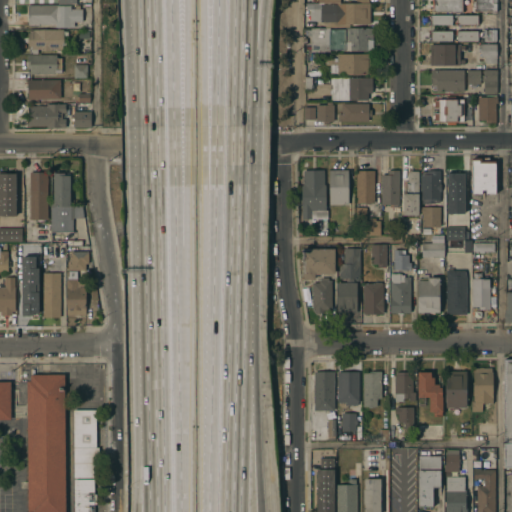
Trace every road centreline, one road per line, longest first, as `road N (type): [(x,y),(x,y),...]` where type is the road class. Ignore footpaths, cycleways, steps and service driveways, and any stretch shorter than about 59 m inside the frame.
road 1 (residential): [(295,511),(293,344),(279,250),(282,142)]
road 2 (residential): [(94,144),(114,343),(115,511)]
road 3 (motorway): [(262,511),(237,270)]
road 4 (motorway): [(231,511),(237,270)]
road 5 (residential): [(511,139),(282,142)]
road 6 (residential): [(511,343),(293,344)]
road 7 (motorway): [(179,318),(179,511)]
road 8 (residential): [(282,142),(94,144)]
road 9 (motorway): [(208,511),(212,329)]
road 10 (motorway): [(153,331),(137,511)]
road 11 (motorway): [(153,331),(154,511)]
road 12 (motorway): [(150,166),(153,331)]
road 13 (motorway): [(212,329),(216,165)]
road 14 (motorway): [(173,165),(179,318)]
road 15 (residential): [(400,141),(399,0)]
road 16 (motorway): [(130,0),(148,126)]
road 17 (motorway): [(239,125),(261,0)]
road 18 (motorway): [(170,0),(173,126)]
road 19 (motorway): [(147,0),(148,126)]
road 20 (motorway): [(216,125),(218,0)]
road 21 (motorway): [(239,125),(241,0)]
